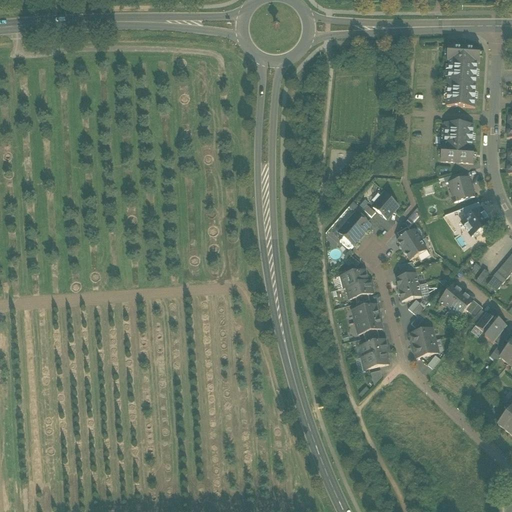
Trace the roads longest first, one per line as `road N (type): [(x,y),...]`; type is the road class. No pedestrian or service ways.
road 1 (track): [(297,511),(306,495),(245,289),(230,65),(143,49),(23,56),(17,26)]
road 2 (secondary): [(261,58),(259,213),(281,334)]
road 3 (secondary): [(281,334),(272,170),(282,60)]
road 4 (residential): [(374,253),(403,365),(511,470)]
road 5 (track): [(0,299),(245,289)]
road 6 (residential): [(498,27),(492,166),(511,218)]
road 7 (secondary): [(343,511),(281,334)]
road 8 (secondary): [(243,15),(115,22)]
road 9 (secondary): [(115,22),(242,37)]
